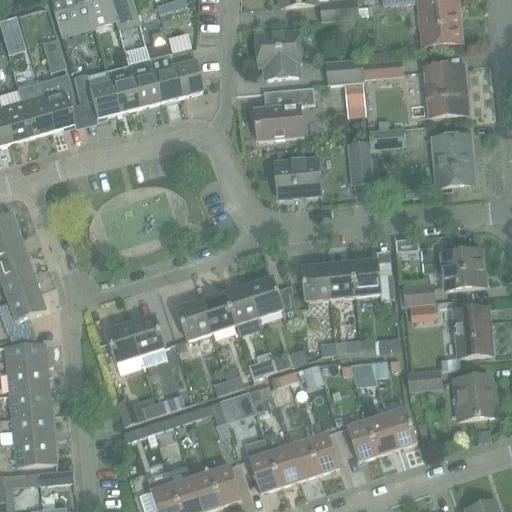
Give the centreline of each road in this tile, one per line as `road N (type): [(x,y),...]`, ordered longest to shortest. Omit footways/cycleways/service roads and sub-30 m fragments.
road 1 (residential): [(258,244),(343,226),(511,212)]
road 2 (residential): [(63,308),(258,244)]
road 3 (residential): [(86,511),(63,308)]
road 4 (residential): [(21,186),(211,135)]
road 5 (residential): [(347,511),(511,457)]
road 6 (residential): [(211,135),(227,99),(228,0)]
road 7 (residential): [(63,308),(21,186)]
